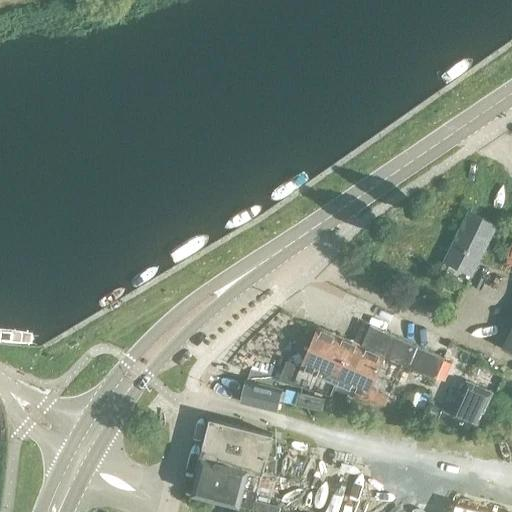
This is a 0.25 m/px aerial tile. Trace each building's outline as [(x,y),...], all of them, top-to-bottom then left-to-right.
[(471,275),(478,261),(496,227),(469,214),(445,262),(471,275)] [(445,358),(370,326),(361,348),(318,330),(302,367),(287,361),(278,381),(332,397),(336,390),(384,411),(390,397),(388,396),(402,365),(435,380),(445,358)] [(277,409),(281,390),(245,382),(242,402),(277,409)] [(477,427),(491,393),(467,383),(453,416),(477,427)] [(322,412),(325,399),(299,392),(296,405),(322,412)] [(509,428),(511,421),(511,398),(499,392),(486,417),(509,428)] [(281,511),(283,508),(270,505),(278,477),(264,474),(274,436),(212,420),(193,494),(240,505),(237,511),(491,511),(458,504),(456,511),(281,511)]
